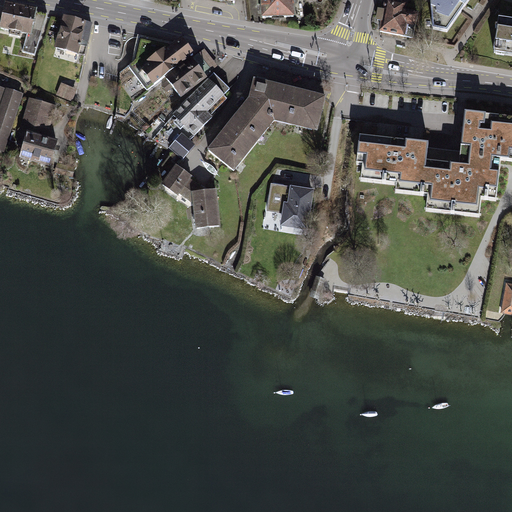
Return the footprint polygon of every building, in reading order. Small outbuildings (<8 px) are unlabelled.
[(294,0),(257,0),(258,21),(295,19),(294,0)] [(407,4),(384,0),(383,0),(382,10),(375,9),(373,21),(379,23),(377,33),(404,38),(407,26),(416,28),(418,16),(405,13),(407,4)] [(472,0),(430,0),(433,33),(448,35),(472,1),(472,0)] [(15,8),(5,6),(0,27),(0,36),(25,43),(23,53),(35,57),(46,16),(15,8)] [(90,26),(65,18),(57,43),(53,42),(50,51),(54,53),(53,57),(78,64),(90,26)] [(493,54),(511,57),(511,24),(497,22),(493,54)] [(145,90),(194,54),(181,40),(176,43),(137,34),(131,60),(126,67),(145,90)] [(192,58),(160,81),(177,100),(216,65),(202,50),(192,58)] [(213,73),(171,117),(194,137),(227,100),(223,96),(229,89),(213,73)] [(249,99),(206,151),(234,174),(274,123),(319,135),(326,98),(253,80),(249,99)] [(78,91),(69,88),(65,101),(73,104),(78,91)] [(23,97),(0,90),(0,155),(4,156),(23,97)] [(23,133),(47,140),(56,108),(28,100),(19,132),(23,133)] [(511,118),(465,113),(460,155),(501,160),(511,161),(511,118)] [(23,133),(16,161),(52,171),(59,143),(47,140),(23,133)] [(181,136),(170,149),(184,161),(195,148),(181,136)] [(501,160),(460,155),(459,166),(426,162),(428,145),(360,137),(357,165),(363,165),(361,181),(397,185),(396,193),(428,196),(426,211),(479,217),(481,199),(496,201),(501,160)] [(177,166),(163,185),(177,196),(179,193),(195,204),(197,229),(219,226),(215,191),(206,192),(189,179),(191,177),(177,166)] [(281,170),(280,178),(295,180),(296,172),(281,170)] [(312,192),(272,186),(268,211),(284,213),(283,222),(294,224),(294,228),(306,230),(312,192)] [(313,289),(311,296),(318,298),(320,290),(324,280),(317,278),(313,289)] [(511,285),(507,284),(502,312),(511,314),(511,285)]
